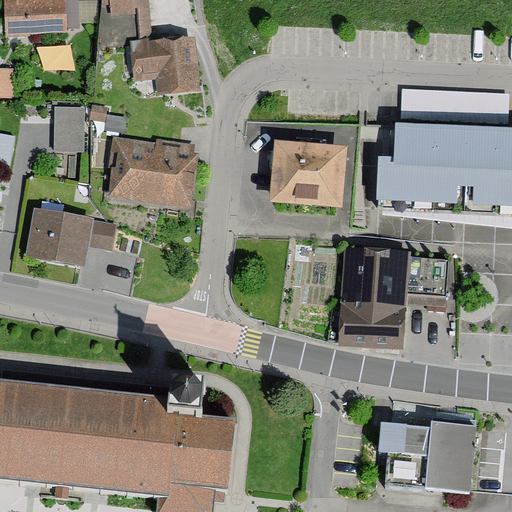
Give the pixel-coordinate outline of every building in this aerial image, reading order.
[(17,0),(18,5),(5,6),(7,40),(67,36),(64,0),(17,0)] [(147,0),(103,0),(103,18),(139,18),(139,41),(147,41),(147,0)] [(69,6),(68,29),(99,31),(100,7),(69,6)] [(198,99),(197,43),(157,43),(157,58),(136,58),(136,85),(158,84),(158,99),(198,99)] [(11,74),(0,74),(0,103),(11,104),(11,74)] [(84,111),(54,110),(53,158),(83,159),(84,111)] [(382,166),(381,213),(511,215),(511,138),(400,136),(399,167),(382,166)] [(108,202),(193,211),(199,158),(194,158),(195,149),(157,145),(157,147),(114,142),(108,202)] [(351,157),(280,151),(275,210),(346,217),(351,157)] [(29,261),(87,272),(91,250),(112,254),(116,229),(37,215),(29,261)] [(411,258),(349,255),(344,353),(406,356),(411,258)] [(186,403),(0,385),(0,494),(149,509),(148,511),(205,511),(206,501),(220,502),(226,435),(183,431),(186,403)] [(389,496),(474,503),(480,434),(432,431),(432,437),(387,434),(385,464),(391,464),(389,496)]
